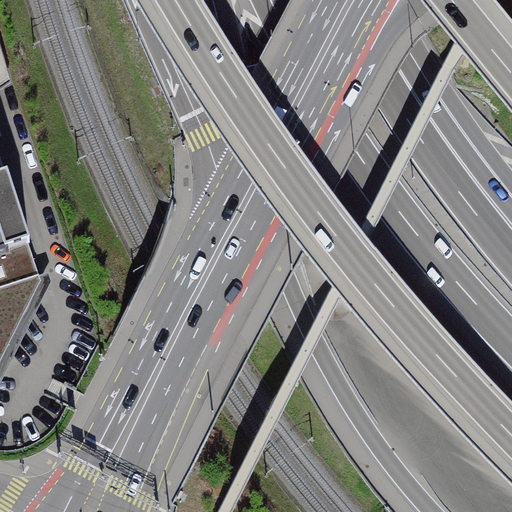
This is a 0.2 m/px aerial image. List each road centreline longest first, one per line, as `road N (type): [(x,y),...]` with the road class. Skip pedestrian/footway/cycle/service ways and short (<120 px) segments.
road 1 (motorway): [(221,0),(268,217),(301,313),(357,415),(431,511)]
road 2 (motorway): [(174,0),(327,226),(511,436)]
road 3 (motorway): [(270,0),(362,159),(511,341)]
road 4 (motorway): [(511,258),(409,122),(341,0)]
road 5 (primary): [(92,511),(227,253)]
road 6 (motorway): [(148,0),(219,177),(227,253)]
road 7 (primary): [(227,253),(319,74)]
road 8 (motorway): [(511,210),(439,115),(410,53)]
road 9 (motorway): [(511,182),(410,53)]
